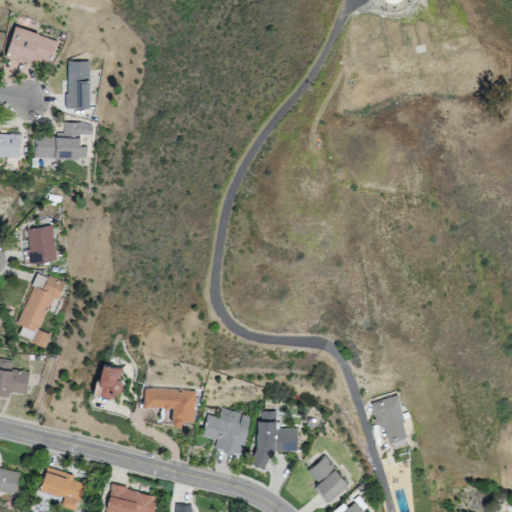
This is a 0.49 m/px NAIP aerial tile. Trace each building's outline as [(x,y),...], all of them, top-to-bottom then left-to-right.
[(6,60),(9,46),(11,46),(17,28),(55,42),(55,45),(59,45),(50,67),(34,61),(33,66),(6,60)] [(69,63),(70,95),(67,95),(67,111),(92,111),(91,63),(69,63)] [(38,135),(37,156),(90,159),(90,148),(82,148),(82,132),(91,133),(91,127),(84,123),(66,122),(66,133),(59,133),(59,136),(38,135)] [(0,156),(21,158),(22,144),(23,144),(24,136),(0,134),(0,156)] [(29,230),(31,250),(25,251),(27,265),(59,261),(54,226),(29,230)] [(35,286),(19,324),(25,327),(20,335),(47,348),(51,337),(41,331),(56,300),(60,301),(68,285),(51,277),(44,290),(35,286)] [(0,397),(10,399),(11,393),(28,396),(32,373),(13,370),(15,361),(0,358),(0,397)] [(95,394),(98,380),(101,381),(105,365),(124,369),(121,381),(124,385),(124,390),(120,392),(116,393),(114,399),(95,394)] [(198,393),(198,397),(199,400),(199,404),(197,405),(196,423),(186,422),(184,425),(182,427),(178,427),(175,425),(174,421),(175,409),(172,409),(170,410),(168,410),(166,408),(151,407),(149,408),(147,407),(145,406),(145,404),(147,402),(147,389),(198,393)] [(369,403),(375,428),(383,431),(390,453),(408,446),(395,395),(369,403)] [(209,417),(203,437),(218,441),(216,450),(244,457),(253,419),(224,412),(222,420),(209,417)] [(259,424),(260,447),(252,465),(267,471),(275,452),(301,452),(300,430),(281,430),(280,412),(263,412),(264,424),(259,424)] [(311,471),(321,483),(316,489),(330,506),(352,486),(327,457),(311,471)] [(41,492),(65,501),(63,507),(77,511),(87,486),(73,481),(75,477),(49,468),(41,492)] [(0,490),(16,494),(21,474),(0,469),(0,490)] [(108,511),(156,511),(160,498),(128,490),(128,488),(115,485),(108,511)] [(365,511),(358,502),(345,511),(365,511)] [(175,511),(190,511),(191,504),(176,503),(175,511)]
